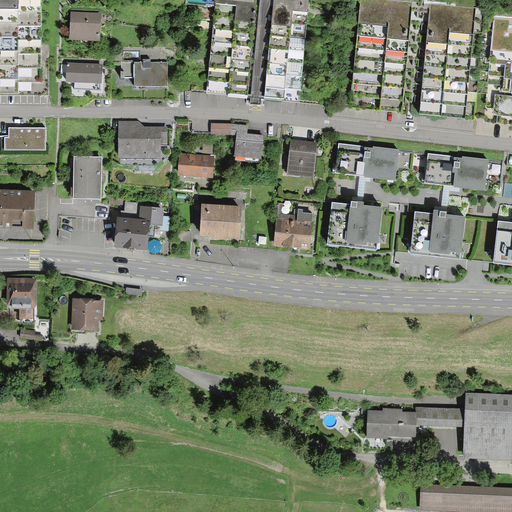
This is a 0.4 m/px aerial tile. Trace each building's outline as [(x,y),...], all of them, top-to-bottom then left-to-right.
[(0,0),(0,14),(41,14),(40,0),(0,0)] [(216,0),(207,96),(247,100),(256,0),(216,0)] [(273,0),(265,99),(299,102),(308,0),(273,0)] [(381,0),(361,0),(351,110),(401,115),(412,3),(381,0)] [(431,4),(420,118),(465,121),(476,8),(431,4)] [(0,14),(0,27),(42,26),(41,14),(0,14)] [(72,14),(71,40),(99,41),(100,15),(72,14)] [(484,123),(511,126),(511,16),(495,15),(484,123)] [(0,27),(0,42),(41,43),(42,26),(0,27)] [(0,42),(0,56),(41,57),(41,43),(0,42)] [(0,56),(0,69),(39,69),(41,57),(0,56)] [(123,77),(133,77),(133,85),(166,86),(166,64),(120,63),(120,71),(123,71),(123,77)] [(69,64),(68,82),(101,84),(102,66),(69,64)] [(0,69),(0,94),(38,95),(39,69),(0,69)] [(168,145),(168,126),(146,126),(143,126),(139,121),(118,121),(118,158),(161,158),(161,145),(168,145)] [(248,125),(211,123),(210,133),(236,134),(235,156),(261,158),(263,134),(251,134),(247,133),(248,125)] [(44,148),(44,127),(8,127),(8,137),(3,137),(3,147),(44,148)] [(316,142),(291,140),(287,174),(313,177),(316,148),(316,142)] [(394,177),(397,148),(337,142),(334,170),(394,177)] [(214,155),(179,153),(178,175),(196,176),(213,177),(214,155)] [(488,160),(428,153),(425,183),(485,190),(488,160)] [(102,198),(102,157),(74,157),(73,198),(102,198)] [(0,224),(32,225),(33,190),(0,189),(0,224)] [(374,245),(379,206),(331,201),(326,240),(374,245)] [(121,211),(120,217),(136,218),(138,203),(125,202),(125,211),(121,211)] [(239,238),(241,205),(201,203),(200,236),(239,238)] [(120,217),(117,216),(115,246),(146,249),(148,236),(160,237),(160,230),(161,225),(163,225),(164,216),(164,209),(140,207),(139,218),(136,218),(120,217)] [(296,215),(275,214),(273,245),(309,247),(311,214),(300,213),(301,208),(297,208),(296,215)] [(464,217),(415,212),(410,254),(459,259),(464,217)] [(171,217),(164,216),(163,225),(161,225),(160,230),(169,231),(171,217)] [(511,221),(499,220),(495,262),(511,263),(511,221)] [(37,278),(7,278),(7,309),(20,309),(19,318),(21,318),(20,323),(34,324),(34,307),(37,305),(37,278)] [(103,300),(74,298),(72,332),(85,333),(85,329),(97,330),(98,320),(102,320),(103,300)] [(35,330),(22,329),(20,337),(43,340),(43,335),(35,334),(35,330)] [(511,394),(466,392),(465,409),(465,428),(463,457),(511,459),(511,394)] [(383,410),(367,410),(366,438),(389,439),(389,437),(416,438),(417,426),(465,428),(465,409),(415,407),(415,411),(403,411),(403,408),(399,408),(383,407),(383,410)] [(511,511),(511,483),(419,481),(418,511),(511,511)]
